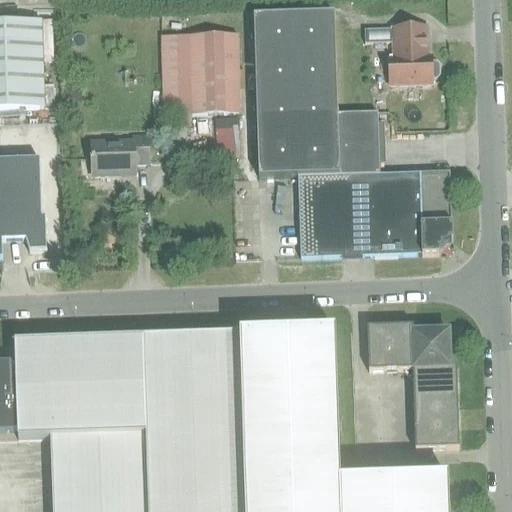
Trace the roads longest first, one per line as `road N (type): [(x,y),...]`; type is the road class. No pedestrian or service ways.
road 1 (unclassified): [(0,310),(494,295)]
road 2 (unclassified): [(494,295),(485,0)]
road 3 (unclassified): [(502,511),(494,295)]
